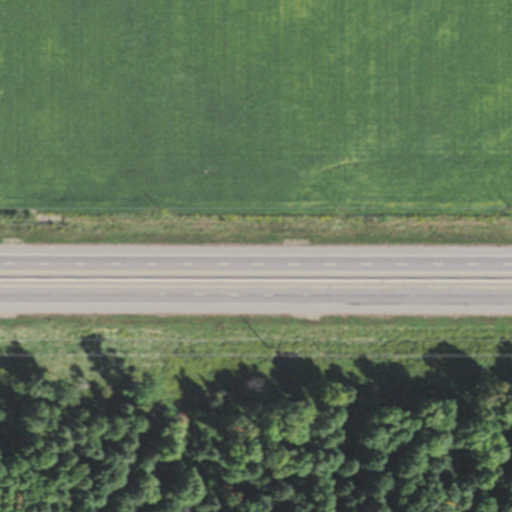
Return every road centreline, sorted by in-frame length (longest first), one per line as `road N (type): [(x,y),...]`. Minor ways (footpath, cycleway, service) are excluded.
road 1 (trunk): [(0,294),(511,291)]
road 2 (trunk): [(511,264),(0,263)]
